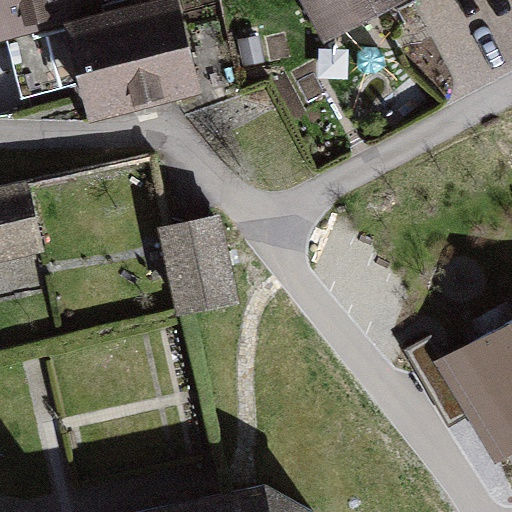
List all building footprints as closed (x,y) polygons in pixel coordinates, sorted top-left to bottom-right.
[(102,0),(0,0),(0,38),(4,38),(60,26),(59,18),(105,7),(102,0)] [(60,26),(4,38),(20,99),(77,86),(85,119),(199,92),(174,0),(133,0),(105,7),(59,18),(60,26)] [(299,0),(323,42),(402,0),(299,0)] [(0,261),(44,252),(26,179),(0,184),(0,261)] [(215,212),(157,226),(177,310),(236,296),(215,212)] [(511,313),(406,375),(430,414),(457,398),(496,462),(511,451),(511,313)] [(261,480),(116,511),(313,511),(313,508),(261,480)]
